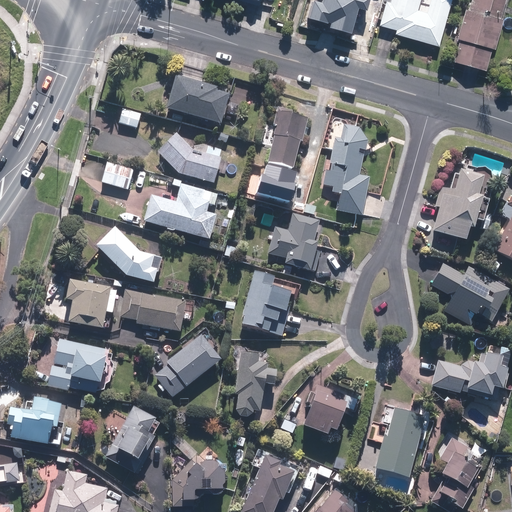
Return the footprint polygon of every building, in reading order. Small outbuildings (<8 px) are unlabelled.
[(329,0),(326,11),(355,19),(360,0),(329,0)] [(398,29),(396,34),(439,46),(452,0),(431,0),(428,13),(419,10),(421,0),(392,0),(392,3),(388,2),(382,25),(398,29)] [(455,61),(486,70),(493,48),(495,48),(503,19),(501,19),(506,0),(472,0),(469,11),(467,10),(459,38),(461,38),(455,61)] [(177,76),(168,110),(222,125),(231,91),(177,76)] [(122,108),(118,122),(137,128),(142,113),(122,108)] [(280,111),(264,175),(292,182),(308,119),(280,111)] [(341,124),(329,139),(327,150),(332,150),(330,160),(325,160),(321,185),(333,186),(332,193),(339,194),(337,213),(364,216),(369,175),(360,174),(363,150),(369,151),(370,142),(360,127),(341,124)] [(225,174),(229,161),(193,152),(178,135),(159,151),(180,174),(215,183),(217,172),(225,174)] [(107,160),(101,183),(129,191),(134,167),(107,160)] [(439,207),(433,232),(467,240),(470,227),(475,228),(477,220),(484,222),(489,202),(484,201),(490,175),(460,168),(459,172),(453,171),(449,187),(439,185),(434,206),(439,207)] [(151,195),(144,221),(210,239),(217,215),(205,212),(208,201),(203,200),(206,189),(181,183),(176,202),(151,195)] [(511,205),(511,216),(494,249),(511,259),(511,193),(507,203),(511,205)] [(308,281),(327,285),(333,279),(342,281),(348,255),(318,249),(323,226),(317,225),(318,220),(292,214),(290,223),(277,220),(275,227),(269,254),(285,258),(283,264),(311,270),(308,281)] [(96,244),(126,275),(155,282),(158,270),(152,269),(156,255),(140,252),(116,226),(96,244)] [(444,263),(432,286),(452,296),(443,312),(469,325),(475,313),(492,322),(509,289),(487,278),(484,284),(444,263)] [(255,271),(242,324),(284,335),(296,289),(275,284),(277,277),(255,271)] [(112,285),(69,279),(67,299),(73,300),(70,324),(105,329),(107,312),(114,313),(117,290),(112,290),(112,285)] [(118,311),(121,311),(120,318),(137,321),(136,324),(181,332),(183,320),(192,321),(195,301),(125,289),(123,301),(119,300),(118,311)] [(154,376),(160,383),(157,386),(163,392),(166,390),(172,398),(220,358),(200,333),(166,361),(168,364),(154,376)] [(110,349),(59,339),(50,388),(69,391),(70,389),(96,394),(98,383),(103,384),(110,349)] [(438,358),(432,387),(495,400),(498,389),(503,390),(511,348),(487,344),(485,353),(480,352),(478,361),(463,358),(462,363),(438,358)] [(266,353),(239,350),(235,394),(238,395),(236,409),(237,409),(237,410),(237,411),(237,412),(238,413),(238,414),(239,415),(240,416),(241,416),(241,417),(242,417),(243,417),(244,417),(245,418),(246,418),(247,417),(248,417),(249,417),(250,416),(251,415),(252,415),(252,414),(253,413),(253,412),(254,411),(254,410),(262,411),(265,383),(276,384),(278,368),(265,367),(266,353)] [(312,402),(304,423),(330,433),(332,427),(338,429),(351,396),(318,384),(315,392),(310,390),(306,400),(312,402)] [(11,426),(9,438),(61,445),(65,419),(61,418),(63,404),(40,401),(39,409),(10,405),(7,425),(11,426)] [(386,426),(375,468),(409,477),(426,414),(386,404),(381,424),(386,426)] [(133,405),(104,456),(135,474),(157,434),(150,430),(157,419),(133,405)] [(452,503),(462,509),(476,484),(472,482),(482,464),(478,462),(486,449),(474,443),(472,448),(448,435),(436,457),(446,463),(440,473),(446,476),(438,491),(453,500),(452,503)] [(172,448),(171,484),(170,507),(195,508),(196,488),(223,489),(224,473),(223,472),(223,471),(222,470),(221,468),(220,467),(219,467),(218,466),(217,465),(216,464),(215,463),(214,463),(213,462),(211,462),(210,461),(209,461),(207,461),(206,461),(205,461),(203,461),(202,461),(202,449),(172,448)] [(265,454),(239,511),(275,511),(281,499),(283,500),(297,468),(265,454)] [(0,483),(18,483),(18,463),(0,463),(0,483)] [(55,489),(49,511),(117,511),(119,505),(105,502),(109,488),(87,483),(89,475),(68,471),(64,491),(55,489)] [(335,488),(315,511),(354,511),(359,506),(335,488)]
